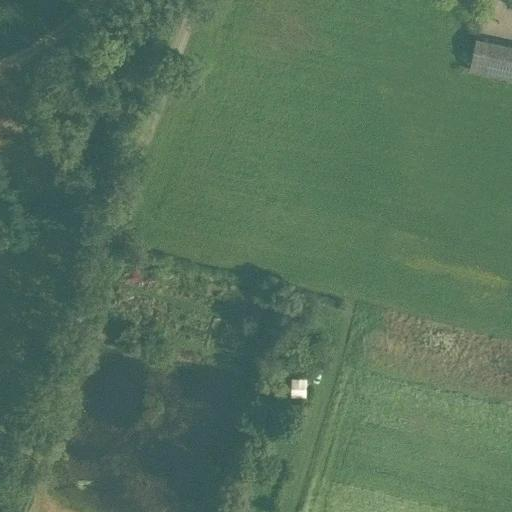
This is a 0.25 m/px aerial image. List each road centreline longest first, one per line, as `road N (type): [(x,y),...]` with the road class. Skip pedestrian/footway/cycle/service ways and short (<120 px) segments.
road 1 (unclassified): [(1,511),(193,0)]
road 2 (track): [(23,54),(106,236)]
